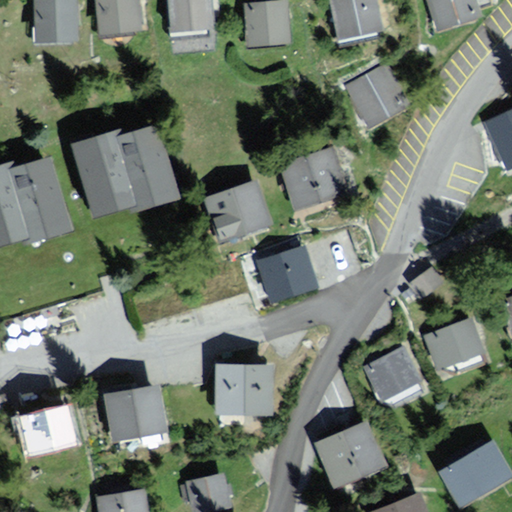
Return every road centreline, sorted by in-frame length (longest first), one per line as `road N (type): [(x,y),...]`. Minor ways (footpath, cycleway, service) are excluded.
road 1 (residential): [(379,290),(0,378)]
road 2 (residential): [(511,28),(472,79),(420,174),(379,290)]
road 3 (residential): [(379,290),(330,363),(275,511)]
road 4 (track): [(379,290),(511,228)]
